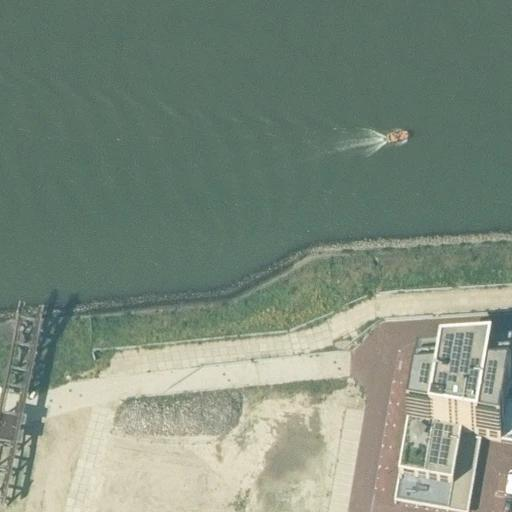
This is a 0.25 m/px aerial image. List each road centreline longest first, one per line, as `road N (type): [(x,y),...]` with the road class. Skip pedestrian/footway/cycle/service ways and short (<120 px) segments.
road 1 (residential): [(0,404),(34,410),(108,390),(381,362)]
road 2 (residential): [(354,511),(381,362)]
road 3 (residential): [(381,362),(391,333),(511,326)]
